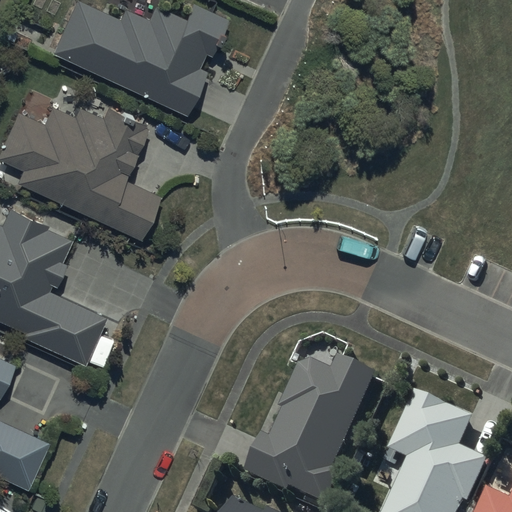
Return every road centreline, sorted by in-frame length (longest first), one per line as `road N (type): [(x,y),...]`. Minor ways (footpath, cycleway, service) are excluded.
road 1 (residential): [(117,511),(198,337),(238,278),(261,264)]
road 2 (residential): [(261,264),(234,208),(232,169),(304,0)]
road 3 (residential): [(261,264),(330,256),(511,335)]
